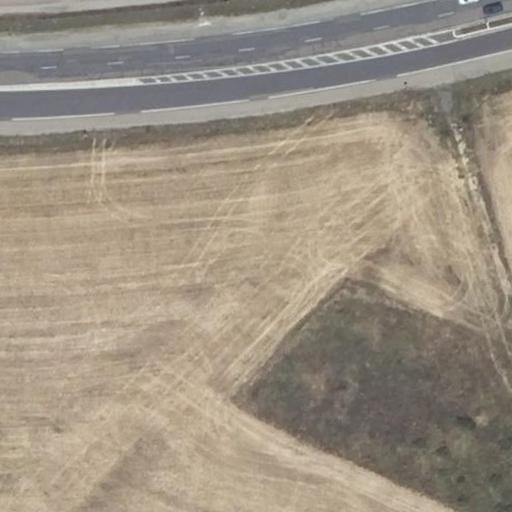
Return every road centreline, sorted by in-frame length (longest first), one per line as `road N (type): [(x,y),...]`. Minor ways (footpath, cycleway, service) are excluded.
road 1 (primary): [(511,0),(152,62),(0,70)]
road 2 (primary): [(0,103),(152,99),(511,39)]
road 3 (track): [(511,303),(432,57)]
